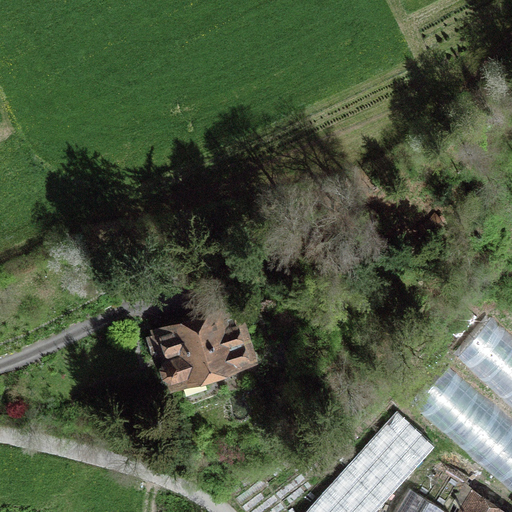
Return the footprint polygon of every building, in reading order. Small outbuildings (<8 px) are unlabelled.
[(436,215),(426,223),(433,231),(442,222),(436,215)] [(463,305),(412,355),(431,371),(477,316),(463,305)] [(204,372),(244,359),(244,360),(250,358),(248,352),(247,353),(232,307),(160,331),(161,332),(148,336),(156,359),(164,356),(166,359),(162,366),(164,374),(171,378),(174,377),(176,383),(181,381),(184,392),(203,386),(204,386),(205,385),(206,384),(206,383),(206,382),(207,381),(207,379),(206,378),(204,372)] [(511,400),(511,333),(492,315),(458,352),(511,400)] [(414,402),(511,478),(511,417),(444,364),(414,402)] [(397,410),(303,511),(371,511),(434,444),(397,410)] [(442,459),(421,494),(449,510),(469,476),(442,459)] [(408,486),(392,511),(451,511),(449,510),(421,494),(408,486)] [(501,511),(474,494),(462,511),(501,511)]
